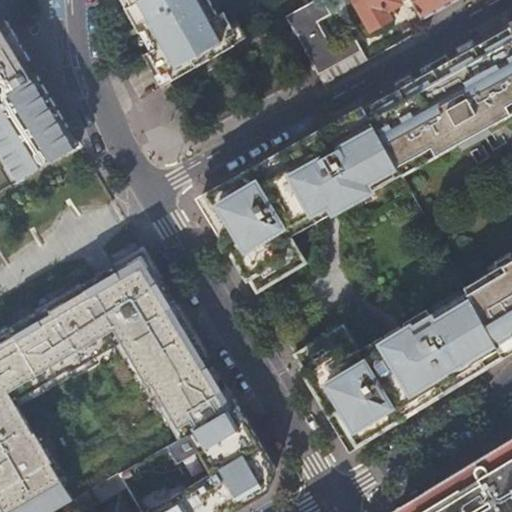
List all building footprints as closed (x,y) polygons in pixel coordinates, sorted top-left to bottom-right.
[(122,0),(147,44),(152,41),(157,49),(151,52),(151,51),(144,55),(161,87),(236,45),(235,44),(234,44),(230,37),(237,34),(224,12),(219,15),(210,0),(122,0)] [(319,75),(363,50),(356,38),(335,49),(320,23),(333,15),(324,0),(315,0),(286,17),(319,75)] [(402,4),(399,0),(356,0),(374,30),(393,20),(388,11),(402,4)] [(415,0),(425,16),(455,0),(415,0)] [(0,159),(14,183),(80,144),(47,89),(11,30),(3,25),(0,23),(0,159)] [(511,27),(511,26),(365,107),(402,174),(511,113),(511,107),(511,105),(511,104),(511,27)] [(147,44),(151,51),(151,52),(157,49),(152,41),(147,44)] [(325,84),(369,59),(363,50),(319,75),(325,84)] [(402,174),(365,107),(201,199),(258,293),(300,267),(285,243),(293,239),(291,236),(287,229),(317,212),(314,207),(327,199),(330,205),(334,213),(402,174)] [(317,212),(330,205),(327,199),(314,207),(317,212)] [(321,220),(317,212),(287,229),(291,236),(321,220)] [(285,243),(300,267),(307,263),(293,239),(285,243)] [(41,401),(119,353),(173,443),(238,405),(217,370),(144,250),(116,268),(115,266),(83,284),(84,286),(37,315),(36,314),(11,328),(12,330),(3,336),(41,401)] [(485,269),(488,274),(505,264),(501,258),(485,269)] [(488,274),(466,288),(469,293),(501,350),(504,356),(505,355),(502,350),(511,343),(511,259),(505,264),(488,274)] [(295,354),(346,438),(501,350),(469,293),(451,304),(455,311),(436,322),(432,316),(413,327),(412,325),(403,330),(405,333),(392,340),(390,338),(382,343),(383,346),(364,357),(359,348),(351,353),(337,329),(295,354)] [(455,311),(451,304),(432,316),(436,322),(455,311)] [(344,324),(337,329),(351,353),(359,348),(344,324)] [(403,330),(390,338),(392,340),(405,333),(403,330)] [(22,413),(41,401),(3,336),(0,337),(0,498),(8,511),(54,511),(64,507),(73,501),(22,413)] [(511,343),(502,350),(505,355),(511,350),(511,343)] [(501,350),(346,438),(352,448),(504,356),(501,350)] [(276,467),(238,405),(173,443),(119,474),(128,488),(141,511),(224,511),(242,502),(245,504),(247,504),(250,504),(273,490),(276,467)] [(508,511),(511,510),(511,438),(425,491),(428,497),(404,511),(508,511)] [(85,511),(128,488),(119,474),(73,501),(64,507),(66,511),(85,511)] [(391,511),(404,511),(428,497),(425,491),(391,511)]
